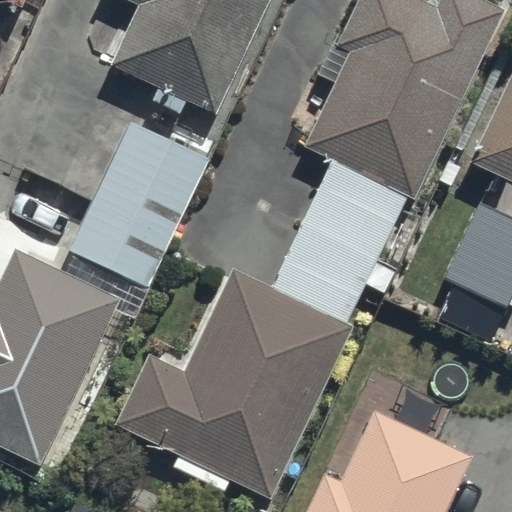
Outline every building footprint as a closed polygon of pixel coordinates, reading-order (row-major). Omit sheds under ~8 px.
[(0,0),(0,1),(23,12),(28,0),(0,0)] [(272,0),(100,0),(79,42),(117,61),(111,74),(154,95),(149,104),(182,121),(187,111),(211,123),(272,0)] [(230,485),(270,503),(347,338),(340,335),(361,289),(382,299),(391,280),(374,272),(404,208),(410,211),(499,19),(458,0),(439,0),(433,14),(402,0),(356,0),(325,67),(317,63),(291,119),(311,129),(298,156),(327,169),(268,294),(226,274),(189,352),(160,339),(117,431),(179,460),(174,471),(226,495),(230,485)] [(511,73),(467,171),(511,192),(511,73)] [(206,169),(128,132),(67,260),(146,297),(206,169)] [(0,451),(40,471),(120,310),(16,258),(0,289),(0,451)] [(329,467),(308,511),(445,511),(468,465),(428,446),(446,408),(372,372),(327,466),(329,467)]
